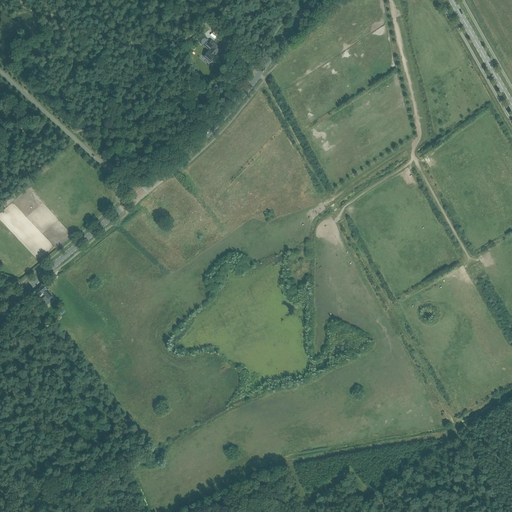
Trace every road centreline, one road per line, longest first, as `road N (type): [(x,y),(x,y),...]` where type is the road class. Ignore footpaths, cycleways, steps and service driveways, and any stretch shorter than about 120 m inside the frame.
road 1 (track): [(503,511),(265,78),(178,0)]
road 2 (tertiary): [(136,195),(202,138),(311,0)]
road 3 (tertiary): [(0,319),(136,195)]
road 4 (unclassified): [(136,195),(0,73)]
